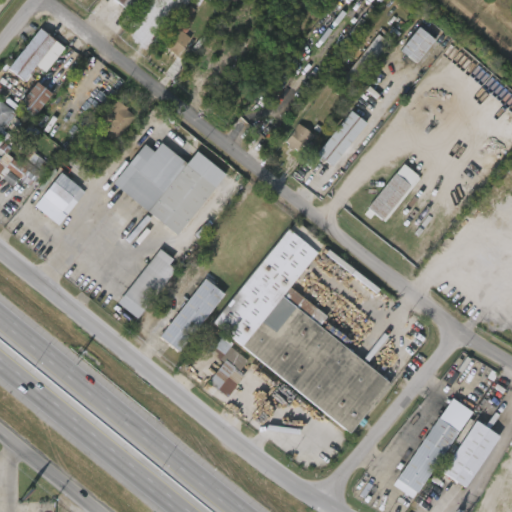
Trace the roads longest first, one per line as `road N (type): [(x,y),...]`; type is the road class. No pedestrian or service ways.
road 1 (residential): [(44,0),(458,335),(511,365)]
road 2 (secondary): [(335,511),(247,452),(0,252)]
road 3 (motorway): [(239,511),(0,317)]
road 4 (motorway): [(0,363),(182,511)]
road 5 (residential): [(458,335),(320,503)]
road 6 (secondary): [(0,436),(96,511)]
